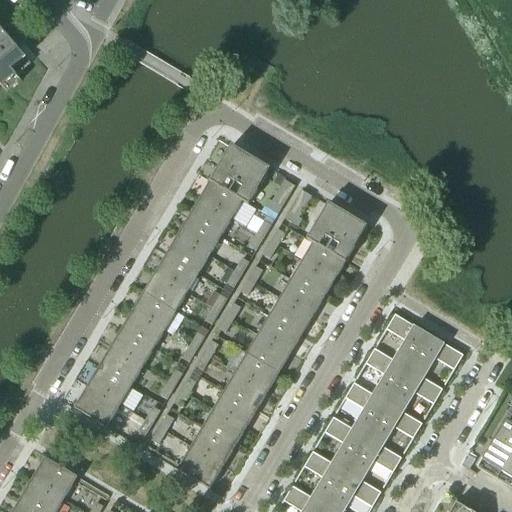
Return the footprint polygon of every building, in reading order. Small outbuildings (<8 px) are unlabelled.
[(30,64),(0,29),(0,86),(7,94),(21,82),(16,76),(30,64)] [(248,206),(269,170),(231,147),(209,182),(242,202),(242,203),(248,206)] [(242,203),(242,202),(209,182),(198,201),(231,220),(242,203)] [(277,216),(294,188),(284,182),(271,203),(268,201),(264,208),(277,216)] [(298,219),(311,198),(301,192),(284,220),(297,228),(301,221),(298,219)] [(220,239),(231,220),(198,201),(187,220),(220,239)] [(345,263),(366,228),(327,204),(306,241),(312,244),(345,263)] [(209,257),(220,239),(187,220),(176,238),(209,257)] [(263,239),(270,227),(263,222),(256,235),(263,239)] [(277,248),(284,235),(277,231),(270,243),(277,248)] [(255,252),(263,239),(256,235),(248,248),(255,252)] [(198,276),(209,257),(176,238),(165,256),(198,276)] [(269,260),(277,248),(270,243),(262,256),(269,260)] [(312,244),(301,262),(334,282),(345,263),(312,244)] [(187,294),(198,276),(165,256),(154,275),(187,294)] [(241,276),(248,264),(241,260),(234,272),(241,276)] [(334,282),(301,262),(290,281),(323,300),(334,282)] [(255,285),(262,272),(255,268),(248,281),(255,285)] [(233,289),(241,276),(234,272),(226,285),(233,289)] [(176,313),(187,294),(154,275),(143,294),(176,313)] [(247,297),(255,285),(248,281),(240,293),(247,297)] [(323,300),(290,281),(279,299),(312,319),(323,300)] [(165,332),(176,313),(143,294),(132,312),(165,332)] [(219,313),(226,301),(219,297),(212,309),(219,313)] [(312,319),(279,299),(268,318),(301,337),(312,319)] [(232,321),(240,309),(233,305),(225,318),(232,321)] [(211,326),(219,313),(212,309),(204,322),(211,326)] [(154,350),(165,332),(132,312),(120,331),(154,350)] [(408,370),(428,336),(394,316),(385,331),(404,342),(393,361),(408,370)] [(225,334),(232,321),(225,318),(218,330),(225,334)] [(301,337),(268,318),(257,336),(290,356),(301,337)] [(143,369),(154,350),(120,331),(109,350),(143,369)] [(196,351),(204,338),(197,334),(189,347),(196,351)] [(290,356),(257,336),(246,355),(279,375),(290,356)] [(454,372),(463,357),(428,336),(408,370),(423,380),(435,360),(454,372)] [(210,359),(218,347),(211,342),(203,355),(210,359)] [(189,363),(196,351),(189,347),(182,359),(189,363)] [(131,388),(143,369),(109,350),(98,368),(131,388)] [(408,370),(393,361),(374,350),(365,365),(384,376),(372,396),(387,405),(408,370)] [(202,372),(210,359),(203,355),(196,368),(202,372)] [(279,375),(246,355),(235,374),(268,393),(279,375)] [(120,406),(131,388),(98,368),(87,387),(120,406)] [(442,391),(423,380),(408,370),(387,405),(403,414),(414,394),(433,406),(442,391)] [(174,388),(182,375),(175,371),(167,384),(174,388)] [(268,393),(235,374),(224,392),(256,412),(268,393)] [(188,396),(195,384),(188,380),(181,392),(188,396)] [(167,401),(174,388),(167,384),(160,396),(167,401)] [(367,439),(387,405),(372,396),(353,384),(344,399),(363,411),(352,430),(367,439)] [(73,410),(106,430),(120,406),(87,387),(73,410)] [(181,409),(188,396),(181,392),(173,405),(181,409)] [(256,412),(224,392),(213,411),(245,431),(256,412)] [(412,441),(422,425),(403,414),(387,405),(367,439),(382,448),(394,429),(412,440),(411,440),(412,441)] [(152,425),(159,412),(153,408),(145,421),(152,425)] [(245,431),(213,411),(201,429),(234,449),(245,431)] [(166,433),(173,421),(166,417),(159,429),(166,433)] [(346,474),(367,439),(352,430),(332,419),(323,434),(324,435),(325,434),(343,445),(331,465),(346,474)] [(144,438),(152,425),(145,421),(137,434),(144,438)] [(496,481),(511,453),(511,431),(503,426),(476,469),(496,481)] [(158,446),(166,433),(159,429),(151,442),(158,446)] [(234,449),(201,429),(190,448),(223,468),(234,449)] [(392,475),(401,460),(400,459),(382,448),(367,439),(346,474),(361,483),(373,463),(391,474),(391,475),(392,475)] [(223,468),(190,448),(176,471),(209,491),(223,468)] [(346,474),(331,465),(312,453),(303,469),(304,469),(322,479),(310,499),(326,508),(346,474)] [(511,453),(496,481),(511,490),(511,453)] [(64,501),(77,479),(44,459),(30,482),(64,501)] [(371,510),(381,494),(379,493),(379,494),(361,483),(346,474),(326,508),(332,511),(343,511),(353,498),(371,508),(370,509),(371,510)] [(38,511),(57,511),(63,502),(64,501),(30,482),(19,501),(38,511)] [(323,511),(326,508),(310,499),(291,487),(282,503),(298,511),(323,511)] [(38,511),(19,501),(12,511),(38,511)]
